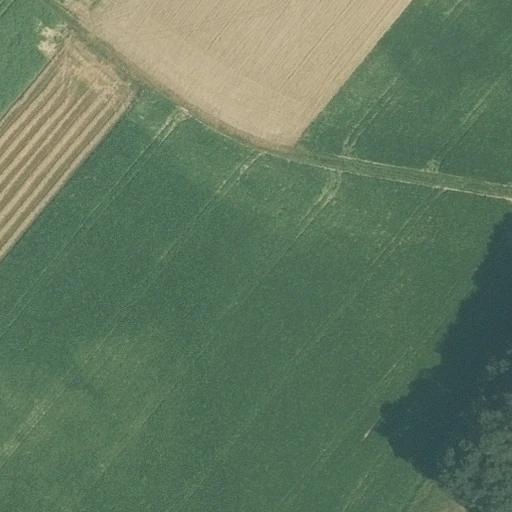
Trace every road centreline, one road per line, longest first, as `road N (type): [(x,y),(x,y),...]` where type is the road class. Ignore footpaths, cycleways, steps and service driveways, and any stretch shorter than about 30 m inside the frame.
road 1 (track): [(41,0),(188,107),(294,155)]
road 2 (track): [(511,188),(294,155)]
road 3 (track): [(408,511),(493,387)]
